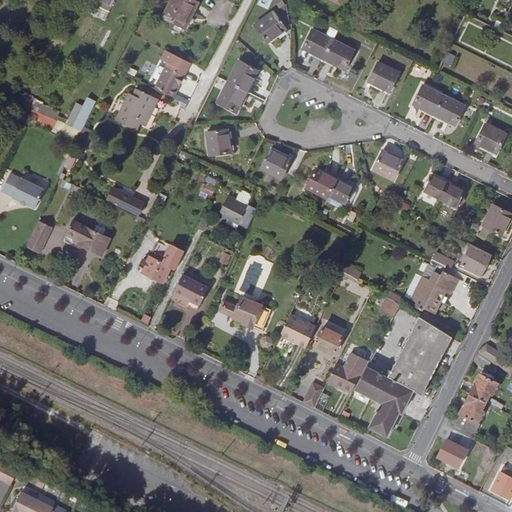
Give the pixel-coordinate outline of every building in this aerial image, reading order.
[(185,30),(199,3),(193,0),(171,0),(162,18),(185,30)] [(208,21),(223,25),(227,7),(213,4),(208,21)] [(267,42),(286,29),(275,12),(255,26),(267,42)] [(330,28),(326,37),(333,40),(337,31),(330,28)] [(344,69),(353,51),(333,40),(326,37),(312,30),(303,48),(344,69)] [(155,90),(173,100),(191,65),(166,52),(161,61),(167,65),(164,70),(158,82),(155,90)] [(448,52),(443,62),(451,66),(455,56),(448,52)] [(236,112),(257,71),(239,61),(218,102),(236,112)] [(399,73),(379,62),(369,82),(389,92),(399,73)] [(158,82),(164,70),(160,68),(157,69),(153,78),(154,80),(158,82)] [(419,107),(428,89),(423,86),(413,104),(419,107)] [(464,107),(428,89),(419,107),(455,125),(464,107)] [(144,128),(158,101),(137,90),(133,97),(129,95),(128,97),(132,99),(127,109),(123,107),(119,115),(123,117),(144,128)] [(84,105),(76,102),(66,124),(82,131),(96,101),(88,97),(84,105)] [(132,99),(128,97),(123,107),(127,109),(132,99)] [(51,131),(61,112),(34,98),(24,118),(51,131)] [(61,112),(58,119),(66,123),(69,117),(61,112)] [(496,154),(506,135),(485,124),(475,143),(496,154)] [(231,152),(228,129),(207,131),(210,154),(231,152)] [(63,153),(72,156),(77,145),(69,141),(63,153)] [(281,179),(291,160),(271,149),(261,168),(281,179)] [(387,170),(393,157),(383,152),(373,170),(384,176),(387,170)] [(397,174),(403,162),(393,157),(387,170),(397,174)] [(350,209),(360,190),(318,169),(309,188),(350,209)] [(397,174),(387,170),(384,176),(394,181),(397,174)] [(22,181),(11,176),(1,193),(13,199),(13,200),(19,203),(20,206),(25,208),(27,207),(35,211),(45,192),(22,181)] [(432,176),(425,188),(459,205),(465,192),(432,176)] [(198,197),(210,200),(214,187),(203,183),(198,197)] [(457,208),(459,205),(425,188),(424,191),(457,208)] [(107,202),(138,217),(144,205),(113,189),(107,202)] [(235,201),(247,207),(253,196),(240,190),(236,199),(235,201)] [(235,201),(236,199),(228,195),(217,218),(225,221),(227,219),(239,225),(247,207),(235,201)] [(511,214),(511,213),(494,205),(487,219),(506,228),(511,214)] [(144,226),(146,221),(138,218),(136,222),(144,226)] [(503,234),(506,228),(487,219),(484,226),(503,234)] [(79,244),(78,246),(101,257),(110,240),(102,236),(95,232),(73,221),(66,235),(74,239),(73,241),(79,244)] [(27,250),(39,256),(52,230),(40,224),(27,250)] [(95,232),(102,236),(105,231),(104,227),(101,226),(97,227),(95,232)] [(462,264),(482,274),(492,255),(472,245),(462,264)] [(161,263),(150,258),(147,263),(143,261),(139,268),(144,270),(142,274),(163,284),(171,269),(175,271),(184,252),(170,246),(161,263)] [(224,252),(220,262),(228,265),(232,254),(224,252)] [(459,279),(444,272),(447,266),(438,262),(436,267),(430,280),(423,276),(411,300),(417,303),(415,307),(423,311),(424,308),(435,314),(442,301),(439,300),(441,295),(444,297),(446,292),(451,295),(459,279)] [(360,274),(340,263),(337,268),(344,272),(356,280),(360,274)] [(423,276),(430,280),(436,267),(429,263),(423,276)] [(406,297),(411,300),(423,276),(417,273),(406,297)] [(198,307),(208,289),(181,276),(172,296),(179,300),(181,298),(198,307)] [(387,299),(398,305),(402,298),(391,292),(387,299)] [(170,300),(196,313),(198,307),(181,298),(179,300),(172,296),(170,300)] [(246,299),(242,309),(228,302),(223,312),(247,324),(246,327),(255,331),(256,330),(265,335),(276,314),(246,299)] [(380,311),(393,319),(400,306),(398,305),(387,299),(380,311)] [(306,350),(316,329),(290,316),(281,335),(298,344),(297,346),(306,350)] [(445,347),(450,337),(418,318),(412,331),(445,347)] [(334,356),(343,338),(323,329),(315,347),(334,356)] [(412,331),(398,358),(431,375),(445,347),(412,331)] [(281,335),(279,338),(297,346),(298,344),(281,335)] [(272,348),(272,342),(267,341),(263,344),(263,350),(267,352),(272,348)] [(477,355),(492,364),(511,375),(511,373),(511,361),(486,346),(479,351),(477,355)] [(352,354),(344,369),(336,365),(327,384),(351,396),(355,389),(367,366),(369,363),(352,354)] [(473,362),(489,369),(492,364),(477,355),(473,362)] [(412,389),(422,394),(431,375),(398,358),(389,377),(367,366),(355,389),(381,402),(369,427),(387,436),(398,411),(401,413),(412,389)] [(497,384),(479,375),(469,395),(495,407),(497,402),(488,397),(490,394),(492,395),(497,384)] [(314,410),(321,395),(324,390),(313,384),(303,405),(314,410)] [(322,414),(330,399),(321,395),(314,410),(322,414)] [(495,408),(495,407),(469,395),(460,414),(461,415),(459,421),(447,414),(442,425),(457,432),(462,422),(468,425),(470,420),(477,423),(483,412),(485,413),(486,410),(492,413),(495,408)] [(467,450),(458,446),(463,435),(457,432),(442,425),(437,436),(446,440),(437,458),(458,469),(467,450)] [(0,479),(6,483),(13,486),(19,473),(13,470),(7,466),(0,463),(0,462),(0,479)] [(509,500),(511,493),(511,473),(503,469),(492,491),(509,500)] [(34,511),(40,501),(23,493),(14,511),(34,511)] [(54,511),(56,509),(40,501),(34,511),(54,511)]
